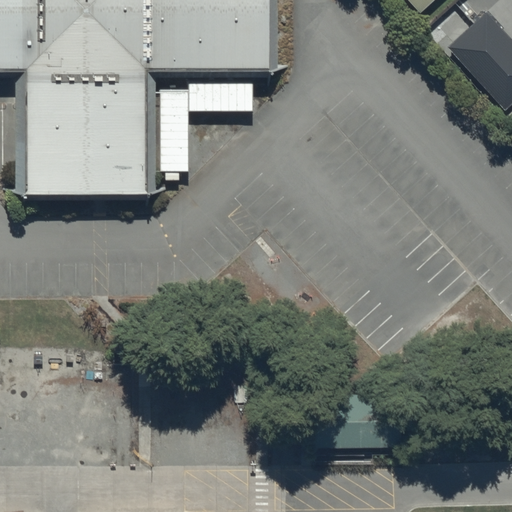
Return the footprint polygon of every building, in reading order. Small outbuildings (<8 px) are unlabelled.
[(0,0),(0,74),(28,74),(29,199),(100,199),(148,199),(147,75),(270,74),(270,0),(0,0)] [(405,0),(419,15),(435,0),(405,0)] [(511,28),(511,0),(475,0),(471,3),(502,37),(511,28)] [(189,96),(160,95),(159,176),(189,177),(190,113),(253,113),(253,86),(189,86),(189,96)] [(315,312),(263,252),(247,265),(299,325),(315,312)] [(400,396),(315,398),(316,458),(401,456),(400,396)] [(153,419),(136,419),(135,463),(150,463),(150,458),(153,458),(153,419)]
